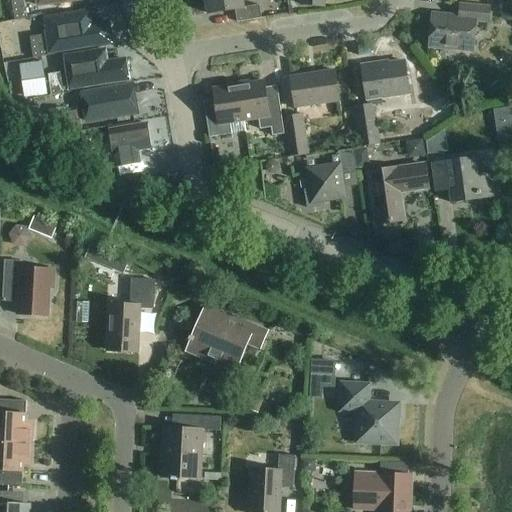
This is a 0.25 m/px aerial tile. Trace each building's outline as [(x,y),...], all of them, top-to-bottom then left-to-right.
[(15,21),(27,19),(24,0),(12,0),(15,21)] [(243,0),(207,0),(210,15),(236,10),(238,23),(263,18),(261,6),(245,8),(243,0)] [(511,14),(511,5),(502,4),(501,14),(511,14)] [(488,23),(489,9),(461,7),(460,20),(432,17),(430,46),(475,50),(477,22),(488,23)] [(82,26),(80,11),(44,17),(47,31),(44,32),(48,56),(114,45),(110,21),(82,26)] [(34,59),(46,56),(43,36),(30,38),(34,59)] [(109,61),(107,49),(63,55),(69,92),(130,82),(126,58),(109,61)] [(381,98),(384,97),(409,93),(404,62),(379,65),(379,63),(361,66),(366,100),(367,100),(367,105),(353,107),(359,147),(379,144),(373,105),(382,104),(381,98)] [(290,78),(293,98),(295,108),(339,102),(334,71),(290,78)] [(52,96),(64,94),(61,73),(48,75),(52,96)] [(24,98),(47,95),(44,79),(22,82),(24,98)] [(239,86),(245,121),(259,119),(261,129),(272,128),(273,136),(285,134),(283,118),(281,106),(269,108),(265,82),(239,86)] [(86,125),(139,116),(134,83),(80,93),(86,125)] [(210,138),(232,134),(246,132),(245,121),(239,86),(213,90),(215,100),(204,102),(210,138)] [(511,107),(493,111),(495,122),(511,119),(511,107)] [(49,110),(53,134),(67,132),(64,108),(49,110)] [(70,134),(83,131),(79,110),(67,113),(70,134)] [(302,115),(283,118),(285,134),(288,158),(308,155),(302,115)] [(115,167),(141,163),(140,152),(152,150),(148,123),(109,129),(115,167)] [(86,147),(96,146),(95,133),(84,135),(86,147)] [(423,141),(410,142),(411,153),(424,151),(423,141)] [(70,161),(74,152),(61,146),(57,156),(70,161)] [(89,170),(101,169),(98,148),(86,150),(89,170)] [(364,168),(368,161),(366,148),(354,150),(357,169),(364,168)] [(343,175),(356,173),(352,150),(338,152),(340,163),(305,169),(308,190),(304,190),(307,209),(324,206),(323,202),(346,199),(343,175)] [(480,175),(477,157),(435,163),(439,191),(452,189),(454,203),(497,196),(493,173),(480,175)] [(275,173),(278,169),(277,164),(273,161),(268,162),(265,166),(266,171),(270,174),(275,173)] [(380,224),(407,220),(403,193),(429,189),(425,166),(372,174),(380,224)] [(34,217),(29,230),(52,239),(57,226),(34,217)] [(92,263),(98,255),(88,246),(82,253),(92,263)] [(55,288),(56,270),(23,268),(23,262),(6,261),(4,301),(20,302),(19,315),(49,316),(51,288),(55,288)] [(155,309),(157,281),(134,279),(133,305),(111,304),(109,350),(140,352),(142,308),(155,309)] [(262,347),(269,332),(209,306),(190,350),(237,370),(249,342),(262,347)] [(328,394),(329,379),(314,379),(314,393),(328,394)] [(399,444),(401,404),(375,403),(376,401),(371,401),(371,385),(345,383),(343,410),(361,411),(359,442),(399,444)] [(252,393),(245,408),(257,413),(264,398),(252,393)] [(0,441),(33,443),(34,422),(27,421),(28,401),(0,399),(0,441)] [(164,428),(162,477),(200,479),(203,431),(220,432),(221,417),(189,416),(188,430),(164,428)] [(32,465),(33,443),(0,441),(0,475),(2,476),(2,485),(24,486),(25,464),(32,465)] [(249,511),(279,511),(280,488),(293,488),(295,456),(279,455),(278,471),(251,469),(249,511)] [(316,460),(303,459),(303,472),(315,473),(316,460)] [(382,474),(358,473),(356,509),(381,510),(380,511),(412,511),(414,475),(382,474)] [(0,511),(30,511),(31,505),(10,504),(10,492),(0,491),(0,511)]
